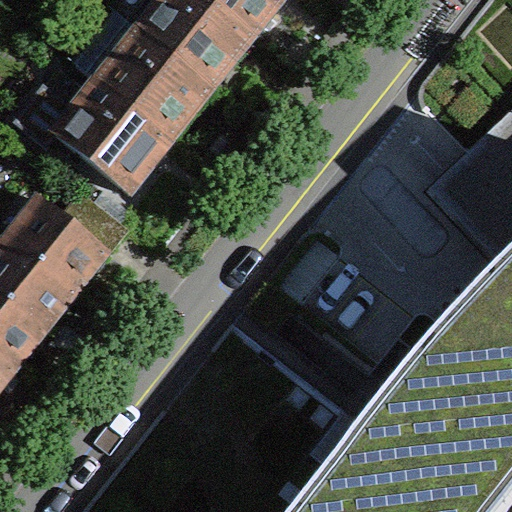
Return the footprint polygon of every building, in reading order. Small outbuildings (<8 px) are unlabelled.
[(221,79),(254,38),(205,0),(162,0),(138,31),(213,90),(221,79)] [(205,0),(254,38),(262,28),(284,0),(205,0)] [(138,31),(97,82),(172,141),(180,132),(213,90),(138,31)] [(138,184),(172,141),(97,82),(75,111),(43,86),(13,124),(46,150),(56,137),(129,195),(138,184)] [(511,511),(511,111),(427,190),(503,272),(401,383),(298,511),(511,511)] [(38,200),(6,240),(75,295),(84,285),(126,231),(81,195),(62,219),(38,200)] [(51,326),(75,295),(6,240),(0,247),(0,298),(45,334),(51,326)] [(20,365),(45,334),(0,298),(0,361),(14,373),(20,365)] [(0,361),(0,390),(14,373),(0,361)]
